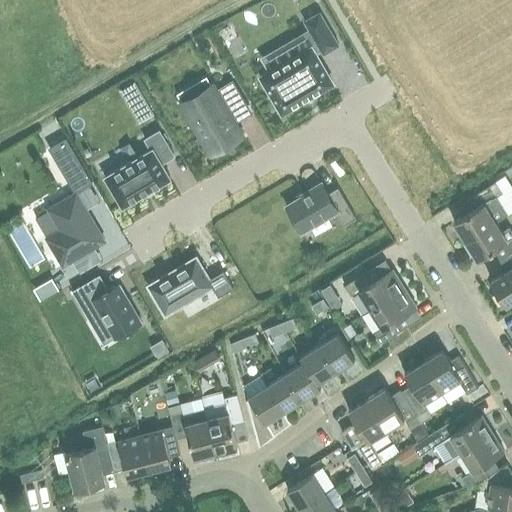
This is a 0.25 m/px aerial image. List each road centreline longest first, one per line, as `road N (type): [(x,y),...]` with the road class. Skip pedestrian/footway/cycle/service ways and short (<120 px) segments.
road 1 (residential): [(463,304),(348,121),(144,238)]
road 2 (track): [(244,0),(0,146)]
road 3 (residential): [(239,475),(463,304)]
road 4 (residential): [(239,475),(82,511)]
